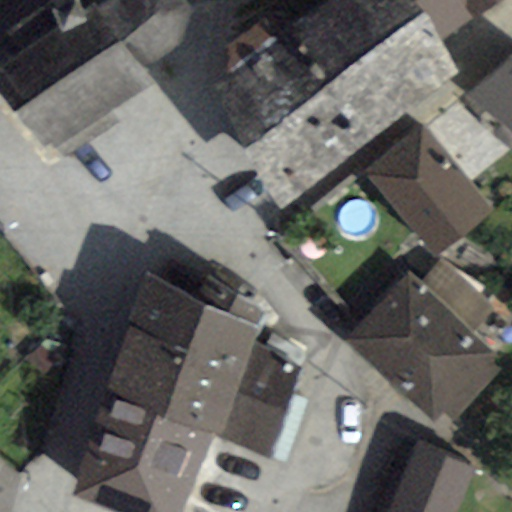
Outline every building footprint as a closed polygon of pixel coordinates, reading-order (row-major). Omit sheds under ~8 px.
[(0,77),(0,89),(49,157),(106,116),(100,108),(139,80),(131,69),(164,44),(175,19),(161,0),(127,0),(97,22),(81,0),(69,0),(50,14),(63,32),(0,77)] [(323,0),(214,83),(270,193),(441,62),(392,0),(323,0)] [(440,0),(449,13),(470,0),(440,0)] [(511,43),(468,86),(511,131),(511,43)] [(415,132),(367,171),(428,249),(477,211),(415,132)] [(154,274),(115,393),(197,420),(255,439),(274,380),(232,366),(247,321),(154,274)] [(404,277),(348,333),(426,411),(482,355),(404,277)] [(115,393),(83,487),(158,511),(166,511),(197,420),(115,393)] [(411,446),(383,511),(443,511),(462,467),(411,446)]
